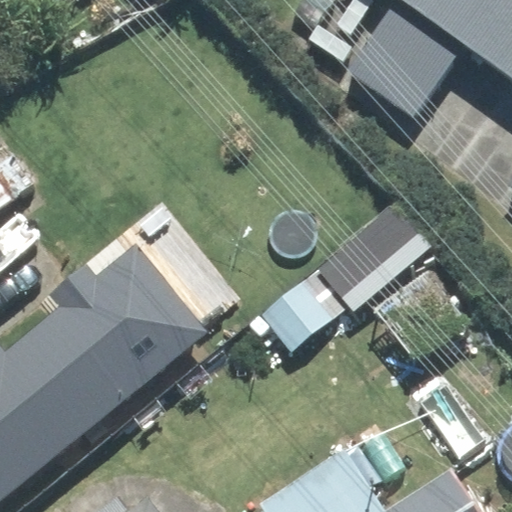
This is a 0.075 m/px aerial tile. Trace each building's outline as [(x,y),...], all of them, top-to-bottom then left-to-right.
[(511,0),(399,0),(511,81),(511,0)] [(469,56),(398,4),(342,82),(413,133),(469,56)] [(0,174),(0,219),(46,185),(25,156),(0,174)] [(0,501),(202,331),(133,251),(93,285),(81,270),(49,297),(57,307),(5,351),(0,344),(0,501)] [(416,489),(381,436),(272,509),(273,511),(393,511),(390,507),(416,489)] [(168,511),(157,498),(138,511),(168,511)]
